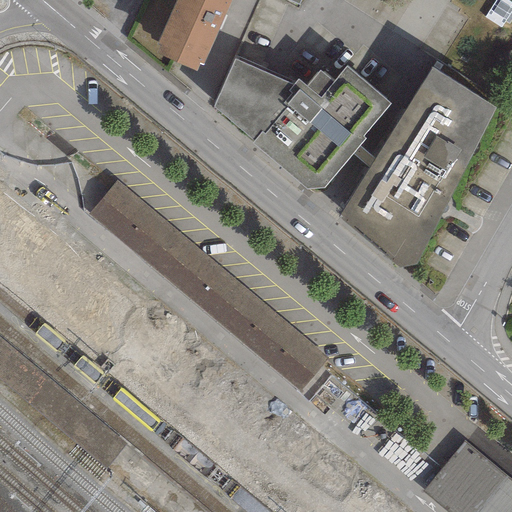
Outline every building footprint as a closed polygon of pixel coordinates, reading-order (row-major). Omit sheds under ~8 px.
[(230,0),(176,0),(157,45),(160,46),(156,54),(196,71),(199,63),(202,65),(230,0)] [(314,55),(323,66),(337,55),(328,44),(314,55)] [(250,142),(306,189),(323,188),(365,138),(363,137),(389,104),(346,67),(334,83),(319,71),(307,87),(298,79),(293,86),(234,60),(213,108),(252,141),(250,142)] [(415,264),(494,108),(430,68),(338,216),(398,267),(415,264)] [(328,359),(115,180),(88,213),(300,392),(328,359)] [(0,372),(105,461),(124,439),(0,332),(0,372)] [(423,492),(447,511),(511,511),(511,483),(463,444),(423,492)]
